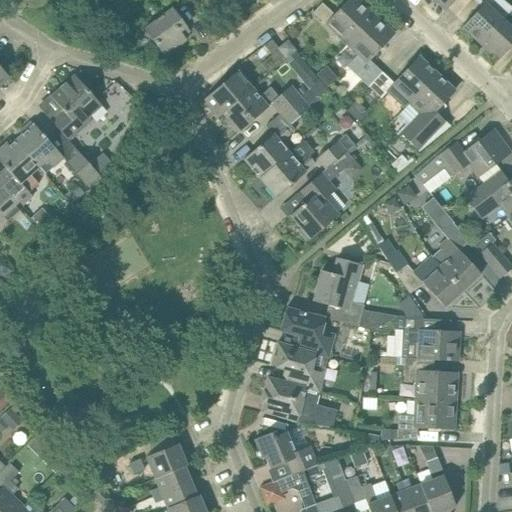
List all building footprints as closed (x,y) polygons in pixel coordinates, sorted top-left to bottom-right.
[(218,0),(221,3),(224,0),(225,0),(233,10),(245,0),(218,0)] [(346,43),(373,15),(357,0),(348,0),(334,15),(322,4),(314,13),(328,26),(346,43)] [(454,0),(433,0),(445,11),(454,0)] [(474,0),(481,7),(462,27),(480,44),(503,20),(511,10),(511,8),(503,0),(474,0)] [(165,56),(186,40),(180,32),(187,27),(173,8),(144,29),(165,56)] [(511,10),(503,20),(480,44),(490,54),(493,51),(500,58),(511,45),(511,28),(511,27),(511,10)] [(394,34),(373,15),(346,43),(358,54),(347,66),(368,87),(382,72),(369,60),(394,34)] [(288,41),(279,49),(286,57),(295,50),(288,41)] [(382,72),(368,87),(380,98),(385,92),(403,109),(409,103),(436,74),(418,57),(394,83),(382,72)] [(0,85),(9,77),(0,67),(0,85)] [(203,100),(218,118),(222,114),(252,88),(237,71),(203,100)] [(454,91),(436,74),(409,103),(419,112),(400,133),(419,152),(450,126),(435,112),(454,91)] [(63,110),(51,121),(68,140),(92,119),(89,116),(101,105),(75,76),(51,97),(63,110)] [(252,88),(222,114),(238,133),(272,104),(280,114),(300,97),(291,86),(278,96),(270,87),(259,97),(252,88)] [(300,97),(280,114),(289,125),(309,108),(300,97)] [(15,141),(38,167),(47,160),(53,167),(64,158),(31,121),(18,133),(21,136),(15,141)] [(259,178),(289,153),(280,142),(290,134),(284,126),(274,134),(273,134),(243,159),(259,178)] [(435,157),(414,176),(422,185),(444,169),(451,178),(455,175),(469,164),(479,177),(494,165),(510,153),(493,130),(463,152),(455,142),(439,154),(435,157)] [(325,170),(340,158),(355,144),(345,134),(316,158),(325,170)] [(38,167),(15,141),(9,146),(7,143),(0,148),(0,161),(6,168),(0,173),(0,184),(17,203),(18,202),(22,206),(32,196),(29,192),(38,184),(30,175),(38,167)] [(85,193),(102,179),(78,152),(66,162),(82,180),(77,185),(85,193)] [(298,164),(289,153),(259,178),(275,197),(305,172),(305,171),(315,163),(308,155),(298,164)] [(340,158),(325,170),(300,191),(307,201),(290,215),(306,233),(303,236),(307,241),(338,215),(325,199),(336,190),(329,182),(347,166),(340,158)] [(500,206),(508,217),(511,214),(511,179),(509,182),(501,172),(465,199),(481,220),(500,206)] [(0,217),(17,203),(0,184),(0,217)] [(445,231),(454,223),(438,204),(429,211),(445,231)] [(446,237),(437,245),(449,258),(440,266),(462,291),(480,274),(467,259),(461,253),(458,250),(446,237)] [(377,246),(376,246),(394,274),(404,267),(386,240),(383,242),(377,246)] [(511,267),(492,243),(480,253),(500,278),(511,268),(511,267)] [(430,255),(412,272),(431,292),(444,307),(462,291),(440,266),(432,257),(430,255)] [(328,305),(325,318),(358,327),(372,330),(394,318),(394,315),(363,310),(364,305),(351,301),(356,281),(358,281),(362,265),(337,258),(333,274),(321,271),(313,301),(328,305)] [(321,331),(325,318),(287,308),(280,331),(295,335),(292,346),(328,357),(334,335),(321,331)] [(397,316),(396,329),(403,329),(401,357),(405,357),(434,359),(457,361),(459,332),(422,330),(423,318),(405,317),(403,317),(397,316)] [(319,392),(328,357),(292,346),(277,342),(271,365),(286,369),(283,381),(282,382),(319,392)] [(416,399),(455,401),(456,373),(433,372),(434,359),(405,357),(403,382),(416,383),(416,399)] [(278,417),(297,422),(332,427),(337,410),(316,404),(319,392),(282,382),(283,381),(268,377),(261,401),(282,407),(285,414),(284,418),(279,416),(278,417)] [(191,393),(196,407),(215,401),(211,387),(191,393)] [(453,429),(455,401),(416,399),(415,415),(398,414),(398,426),(453,429)] [(0,417),(1,418),(0,418),(0,430),(2,432),(9,426),(13,430),(23,421),(16,414),(19,411),(14,406),(11,408),(10,408),(0,417)] [(294,452),(286,431),(287,425),(262,418),(260,424),(265,435),(255,439),(262,458),(266,457),(271,468),(285,462),(291,475),(302,471),(317,465),(309,446),(294,452)] [(38,435),(28,446),(42,459),(52,449),(44,440),(41,437),(38,435)] [(175,445),(146,457),(150,467),(154,475),(155,479),(185,467),(187,466),(185,462),(178,444),(175,445)] [(511,453),(511,454),(511,450),(502,451),(504,465),(511,463),(511,453)] [(140,458),(128,463),(132,474),(144,469),(140,458)] [(437,458),(426,462),(431,473),(441,470),(437,458)] [(0,489),(0,511),(17,511),(24,505),(13,494),(18,488),(10,480),(15,476),(18,472),(9,463),(5,467),(0,472),(0,489)] [(159,487),(150,491),(153,497),(191,481),(185,467),(155,479),(159,487)] [(318,511),(315,504),(308,483),(307,484),(302,471),(291,475),(285,478),(290,488),(299,492),(302,499),(305,508),(304,508),(301,510),(299,511),(318,511)] [(353,503),(345,480),(343,473),(329,478),(336,496),(315,504),(318,511),(344,511),(343,507),(353,503)] [(357,476),(345,480),(353,503),(365,498),(367,505),(369,509),(369,511),(396,511),(390,496),(385,481),(371,486),(370,483),(361,487),(357,476)] [(424,483),(420,484),(430,511),(441,511),(455,507),(443,476),(425,483),(424,483)] [(408,479),(402,482),(413,511),(430,511),(420,484),(411,488),(408,479)] [(191,481),(153,497),(155,503),(164,500),(167,508),(197,496),(191,481)] [(282,498),(276,482),(261,488),(268,504),(282,498)] [(399,492),(390,496),(396,511),(413,511),(402,482),(396,484),(399,492)] [(100,486),(91,495),(103,507),(112,498),(100,486)] [(206,511),(200,498),(199,495),(197,496),(167,508),(168,511),(206,511)] [(31,511),(24,505),(17,511),(73,511),(76,509),(64,497),(49,511),(41,511),(40,510),(37,511),(31,511)]
